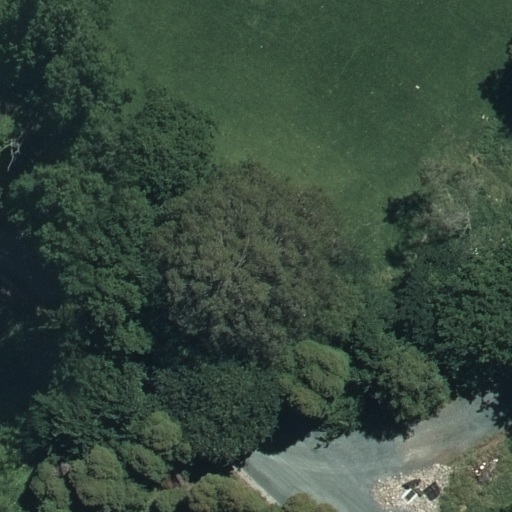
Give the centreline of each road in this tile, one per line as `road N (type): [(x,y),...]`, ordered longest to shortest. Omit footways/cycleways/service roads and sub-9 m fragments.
road 1 (track): [(0,271),(297,511)]
road 2 (track): [(511,329),(336,511)]
